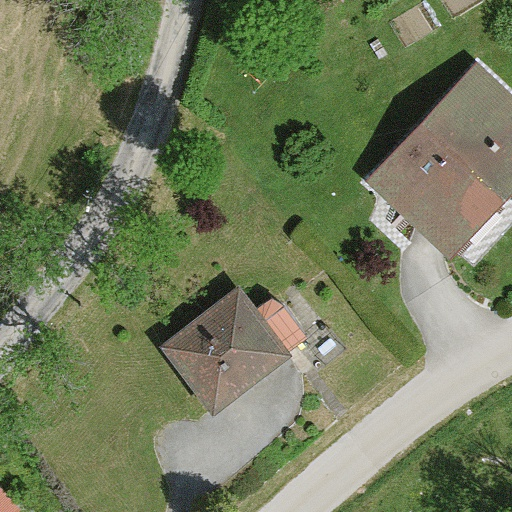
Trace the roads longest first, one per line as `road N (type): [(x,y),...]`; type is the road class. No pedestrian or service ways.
road 1 (residential): [(184,0),(119,185),(0,370)]
road 2 (residential): [(283,511),(447,390),(511,353)]
